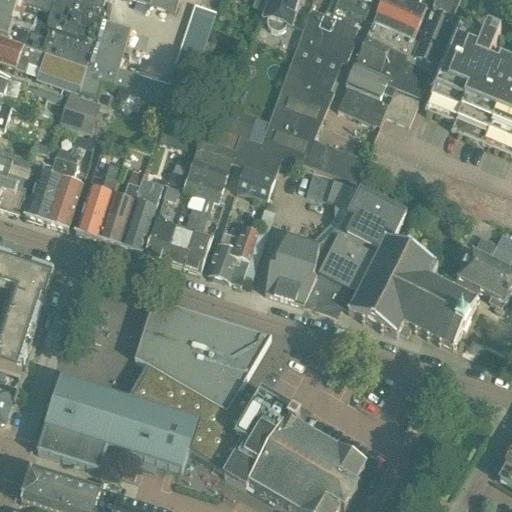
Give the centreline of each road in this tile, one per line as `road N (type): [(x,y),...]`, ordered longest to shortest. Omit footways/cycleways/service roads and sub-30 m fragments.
road 1 (residential): [(75,258),(511,399)]
road 2 (residential): [(17,453),(75,258)]
